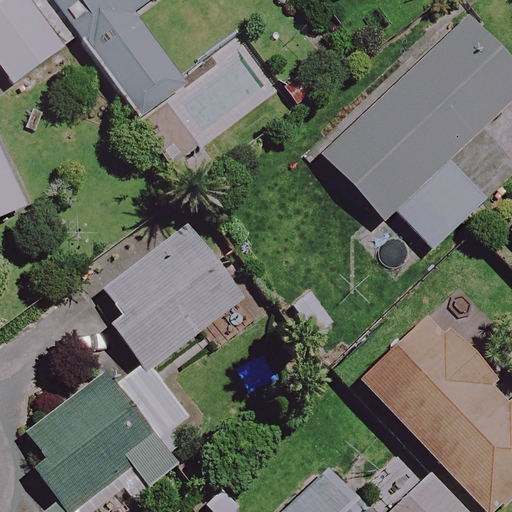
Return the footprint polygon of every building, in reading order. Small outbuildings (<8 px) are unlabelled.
[(65,49),(29,0),(8,0),(0,6),(0,70),(12,87),(65,49)] [(52,0),(142,125),(187,92),(134,18),(159,0),(52,0)] [(511,108),(511,75),(465,25),(320,161),(383,228),(395,217),(429,254),(487,201),(452,164),(511,108)] [(0,222),(24,211),(0,160),(0,222)] [(240,304),(185,232),(101,295),(120,321),(110,329),(145,376),(240,304)] [(511,399),(511,400),(433,318),(361,386),(480,511),(496,511),(511,497),(511,399)] [(183,426),(142,373),(117,393),(105,377),(25,438),(46,465),(34,474),(58,506),(49,511),(82,511),(132,474),(146,493),(177,470),(158,445),(183,426)] [(349,511),(323,483),(290,511),(349,511)] [(459,511),(429,483),(400,511),(459,511)]
